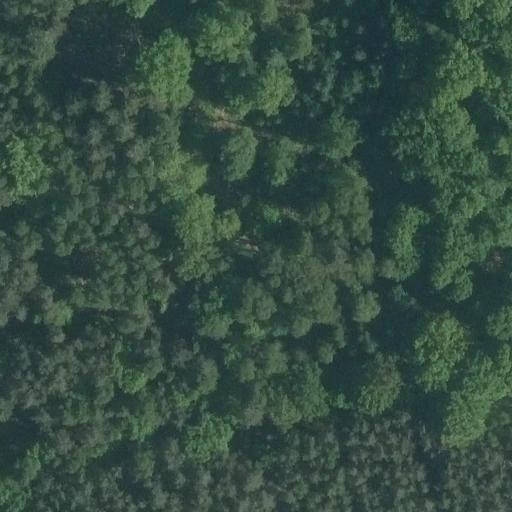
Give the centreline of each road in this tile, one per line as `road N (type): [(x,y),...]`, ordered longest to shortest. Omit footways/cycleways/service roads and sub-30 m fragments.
road 1 (track): [(125,0),(233,410)]
road 2 (unknown): [(220,358),(164,354),(58,226),(16,196),(0,195)]
